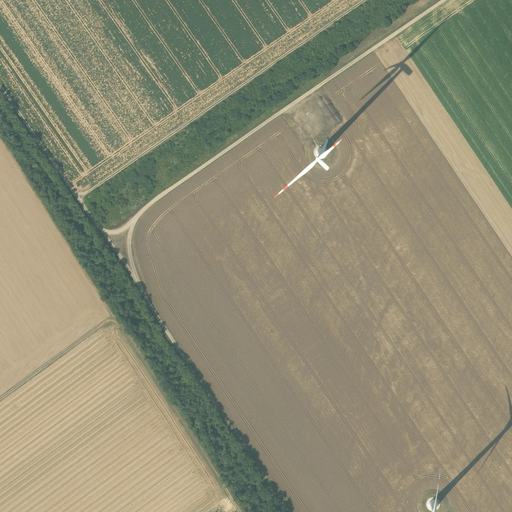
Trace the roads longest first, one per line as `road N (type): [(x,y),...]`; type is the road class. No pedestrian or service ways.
road 1 (track): [(0,85),(285,511)]
road 2 (track): [(103,235),(445,0)]
road 3 (track): [(0,399),(111,321),(239,511)]
road 4 (track): [(79,198),(365,0)]
